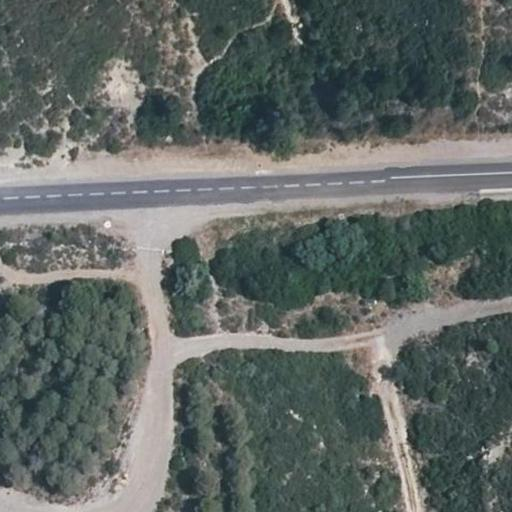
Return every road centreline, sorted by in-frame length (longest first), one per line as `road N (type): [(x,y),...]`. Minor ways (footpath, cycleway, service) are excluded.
road 1 (track): [(256,0),(203,50),(213,133),(204,195),(225,306),(257,325),(376,333),(411,511)]
road 2 (unclassified): [(511,173),(0,203)]
